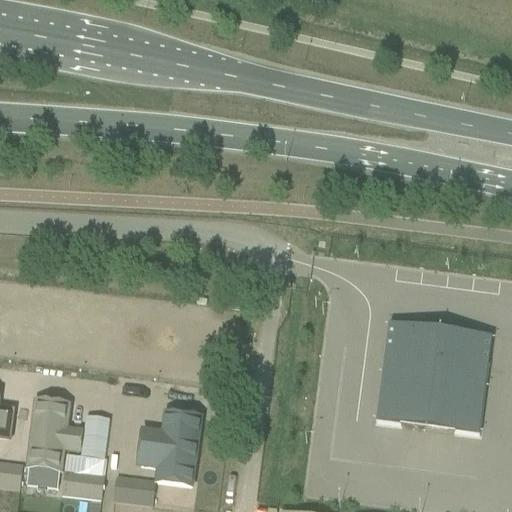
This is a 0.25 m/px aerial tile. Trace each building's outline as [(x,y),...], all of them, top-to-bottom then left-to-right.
[(478,439),(491,342),(388,329),(376,426),(478,439)] [(33,404),(26,474),(62,478),(65,457),(81,458),(84,435),(68,433),(71,408),(33,404)] [(0,441),(8,443),(11,418),(0,416),(0,441)] [(165,419),(162,438),(143,436),(138,470),(158,473),(156,487),(191,491),(200,423),(165,419)] [(0,468),(0,492),(19,495),(22,471),(0,468)] [(64,476),(61,500),(101,505),(104,481),(64,476)] [(116,482),(113,506),(152,511),(155,487),(116,482)]
